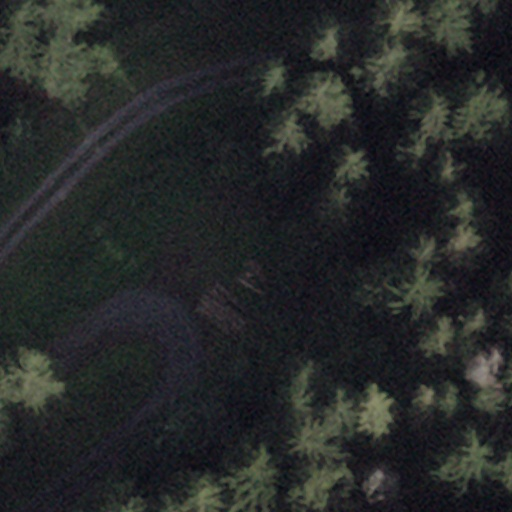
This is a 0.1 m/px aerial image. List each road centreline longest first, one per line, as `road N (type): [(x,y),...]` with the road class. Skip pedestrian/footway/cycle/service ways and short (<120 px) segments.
road 1 (track): [(0,284),(46,238),(235,132),(319,74),(364,0)]
road 2 (track): [(511,367),(483,360),(279,425),(182,511)]
road 3 (track): [(88,511),(144,425),(0,326)]
